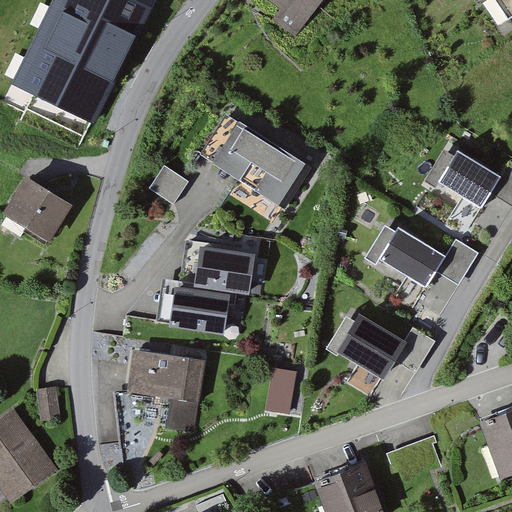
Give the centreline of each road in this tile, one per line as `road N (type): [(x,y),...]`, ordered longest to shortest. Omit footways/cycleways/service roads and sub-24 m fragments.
road 1 (residential): [(203,0),(151,70),(129,117),(89,252),(77,377),(96,511)]
road 2 (residential): [(105,511),(511,377)]
